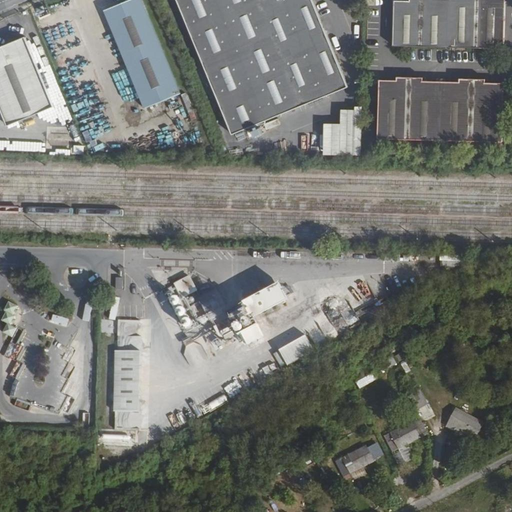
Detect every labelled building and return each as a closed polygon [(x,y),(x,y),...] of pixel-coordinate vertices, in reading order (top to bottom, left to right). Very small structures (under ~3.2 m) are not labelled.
[(124,0),(102,9),(142,107),(178,93),(139,0),(124,0)] [(174,0),(229,134),(347,86),(312,0),(174,0)] [(397,0),(394,0),(393,45),(502,48),(503,0),(410,0),(410,1),(397,0)] [(22,36),(0,45),(0,115),(3,124),(50,106),(22,36)] [(380,79),(379,137),(504,140),(506,82),(488,81),(488,78),(461,77),(461,81),(424,80),(424,76),(398,76),(398,79),(380,79)] [(188,272),(175,279),(182,294),(195,287),(188,272)] [(216,287),(202,294),(211,313),(226,305),(216,287)] [(180,296),(179,295),(178,294),(177,294),(175,295),(174,296),(173,297),(173,299),(174,300),(174,301),(176,302),(177,302),(179,302),(180,301),(181,300),(181,299),(181,297),(180,296)] [(18,303),(9,299),(5,308),(7,309),(2,318),(8,321),(4,330),(13,333),(17,325),(12,323),(16,313),(14,312),(18,303)] [(184,304),(182,304),(181,304),(180,305),(179,306),(178,308),(179,309),(179,310),(180,311),(182,312),(183,312),(185,311),(186,310),(186,309),(187,307),(186,306),(185,305),(184,304)] [(274,350),(282,366),(312,350),(304,334),(274,350)] [(142,346),(118,347),(116,407),(141,408),(142,346)] [(445,365),(451,377),(456,374),(450,362),(445,365)] [(426,410),(431,425),(442,422),(437,406),(426,410)] [(360,410),(366,422),(372,418),(366,407),(360,410)] [(355,413),(361,425),(366,422),(360,410),(355,413)] [(455,410),(447,425),(465,435),(473,420),(455,410)] [(416,420),(389,434),(397,449),(420,438),(419,436),(422,434),(420,428),(426,425),(421,414),(414,417),(416,420)] [(340,459),(341,461),(335,464),(342,477),(348,474),(349,476),(371,463),(363,447),(340,459)] [(263,462),(269,474),(274,471),(268,459),(263,462)]
